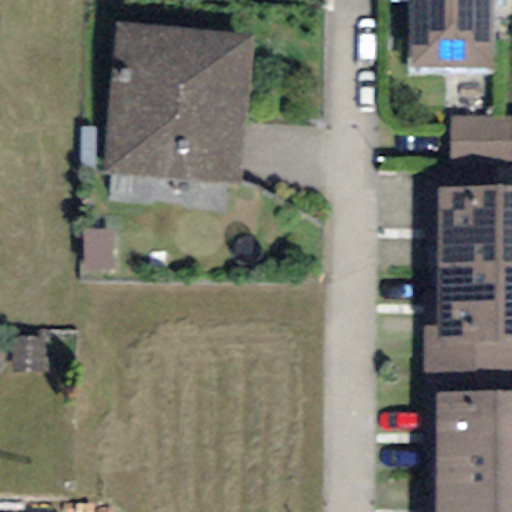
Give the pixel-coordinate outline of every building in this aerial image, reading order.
[(493,0),(395,0),(395,2),(407,2),(406,71),(493,72),(493,0)] [(254,34),(114,23),(103,175),(242,185),(254,34)] [(511,116),(448,117),(449,170),(511,169),(511,116)] [(511,188),(437,189),(437,268),(511,268),(511,188)] [(511,268),(437,268),(437,327),(423,327),(423,394),(435,394),(511,393),(511,268)] [(511,393),(435,394),(434,477),(511,477),(511,393)] [(511,511),(511,477),(434,477),(433,511),(511,511)]
